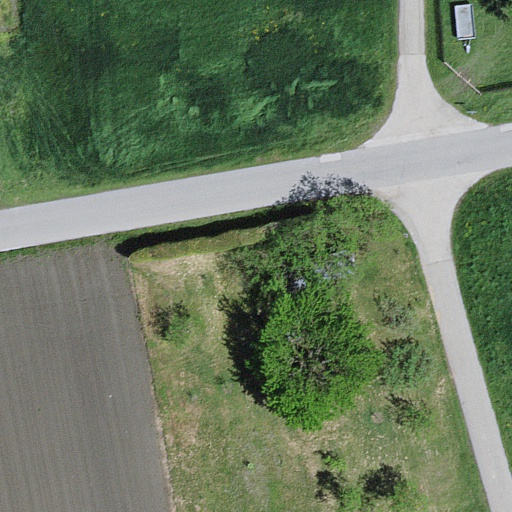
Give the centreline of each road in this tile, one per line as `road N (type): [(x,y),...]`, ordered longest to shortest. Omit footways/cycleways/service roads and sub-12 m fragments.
road 1 (track): [(411,0),(411,161),(498,511)]
road 2 (unclassified): [(511,144),(0,231)]
